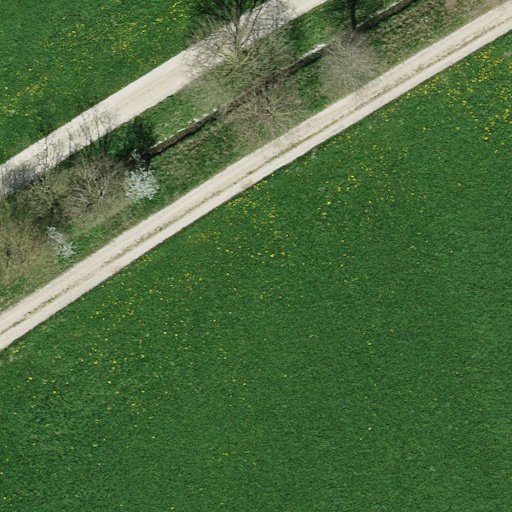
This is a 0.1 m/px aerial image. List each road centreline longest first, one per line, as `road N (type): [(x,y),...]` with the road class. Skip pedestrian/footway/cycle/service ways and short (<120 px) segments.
road 1 (track): [(0,329),(511,13)]
road 2 (track): [(300,0),(0,183)]
